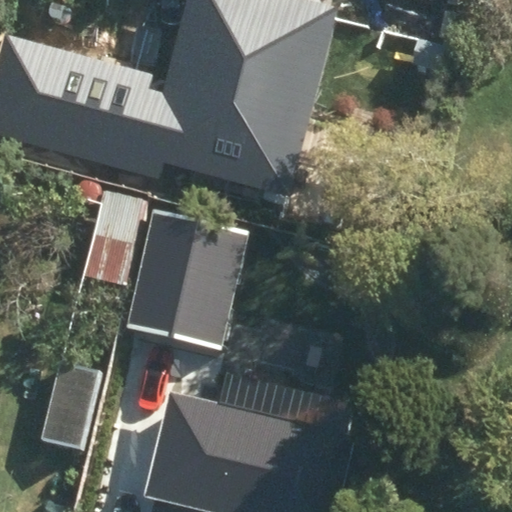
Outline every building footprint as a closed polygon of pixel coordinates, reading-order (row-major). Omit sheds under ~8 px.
[(163,164),(288,198),(340,10),(305,0),(191,0),(169,81),(8,36),(0,65),(0,136),(158,180),(163,164)] [(106,191),(85,274),(122,284),(143,200),(106,191)] [(24,204),(0,198),(0,260),(10,263),(24,204)] [(126,328),(220,351),(249,233),(154,210),(126,328)] [(62,361),(41,445),(79,454),(99,371),(62,361)] [(336,511),(355,438),(169,391),(143,495),(210,511),(336,511)]
